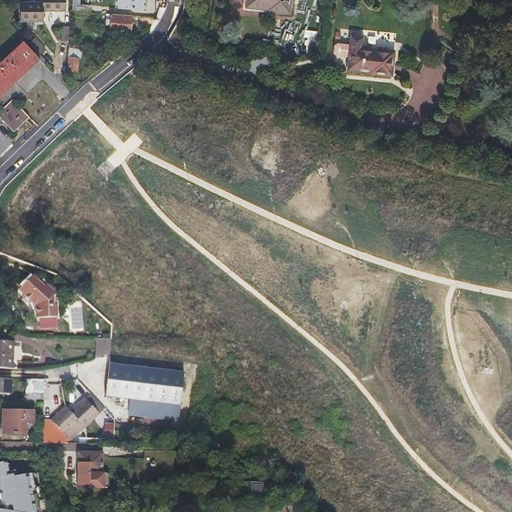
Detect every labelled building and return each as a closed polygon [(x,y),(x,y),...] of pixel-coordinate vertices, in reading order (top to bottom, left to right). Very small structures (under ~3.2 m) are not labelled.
[(39,0),(40,1),(40,8),(41,8),(63,8),(63,0),(39,0)] [(68,0),(68,11),(77,12),(86,12),(86,5),(76,4),(76,0),(68,0)] [(243,0),(243,6),(265,9),(265,11),(287,14),(288,0),(243,0)] [(40,1),(18,1),(17,19),(40,19),(41,8),(40,8),(40,1)] [(101,20),(101,21),(101,23),(103,23),(103,30),(123,31),(124,15),(104,13),(103,19),(101,20)] [(389,73),(391,61),(393,48),(361,44),(362,35),(349,34),(345,68),(367,70),(367,72),(389,73)] [(33,37),(27,43),(37,54),(43,48),(33,37)] [(0,91),(35,57),(28,49),(21,41),(1,60),(0,60),(0,91)] [(68,56),(68,63),(67,69),(75,70),(77,49),(66,48),(66,56),(68,56)] [(271,68),(267,62),(264,55),(249,64),(256,76),(271,68)] [(91,61),(86,65),(91,70),(95,67),(91,61)] [(233,72),(249,79),(256,76),(249,64),(233,72)] [(11,99),(0,110),(0,118),(12,131),(27,116),(11,99)] [(36,275),(30,281),(56,295),(56,293),(49,286),(50,285),(45,281),(44,282),(36,275)] [(56,295),(30,281),(24,287),(30,293),(27,295),(25,297),(32,304),(33,302),(38,306),(38,317),(57,317),(57,305),(55,305),(55,297),(56,297),(56,295)] [(111,355),(110,338),(95,338),(96,355),(111,355)] [(0,367),(13,368),(13,355),(13,341),(0,340),(0,367)] [(106,362),(105,378),(103,394),(176,403),(180,371),(106,362)] [(9,380),(0,379),(0,395),(9,395),(9,380)] [(23,404),(42,404),(42,382),(42,381),(24,380),(23,404)] [(88,395),(84,399),(96,411),(100,407),(88,395)] [(83,398),(69,411),(78,421),(83,426),(97,412),(96,411),(84,399),(83,398)] [(69,411),(64,406),(49,419),(54,424),(42,424),(42,443),(67,443),(67,439),(72,433),(75,435),(83,426),(78,421),(69,411)] [(24,428),(24,427),(24,426),(32,426),(32,412),(2,412),(1,435),(21,435),(21,429),(24,428)] [(105,440),(114,440),(114,425),(105,425),(105,440)] [(182,463),(183,450),(141,449),(140,462),(182,463)] [(106,474),(100,474),(101,453),(77,453),(76,486),(88,487),(105,487),(107,486),(108,476),(106,474)] [(3,473),(2,479),(21,482),(22,476),(3,473)] [(0,505),(3,506),(16,508),(21,482),(2,479),(0,478),(0,505)]
